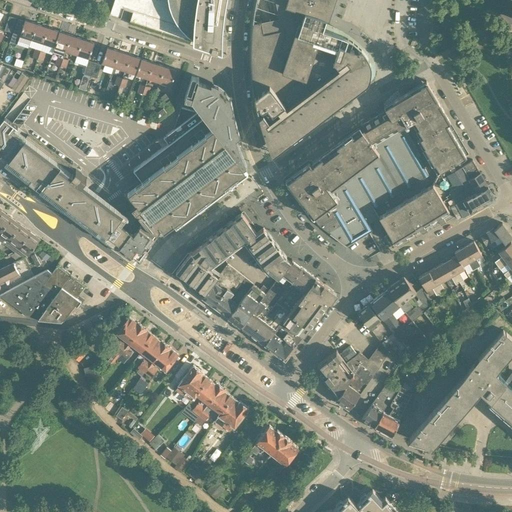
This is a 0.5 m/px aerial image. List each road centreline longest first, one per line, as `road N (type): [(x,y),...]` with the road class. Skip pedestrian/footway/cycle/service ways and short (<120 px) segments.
road 1 (unknown): [(41,349),(63,355),(137,444),(229,511)]
road 2 (residential): [(352,272),(300,231),(281,202),(250,133),(237,67)]
road 3 (residential): [(31,0),(237,67)]
road 4 (tertiary): [(128,293),(273,400)]
road 5 (tertiary): [(286,383),(145,278)]
road 6 (residential): [(352,272),(388,269),(511,203)]
road 7 (residential): [(511,201),(432,61)]
road 8 (residential): [(286,383),(341,307),(352,272)]
